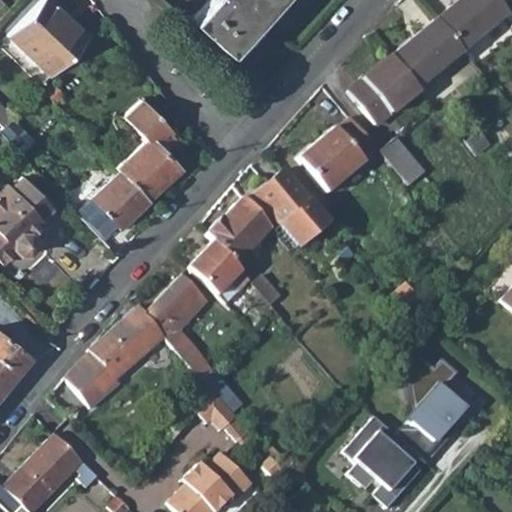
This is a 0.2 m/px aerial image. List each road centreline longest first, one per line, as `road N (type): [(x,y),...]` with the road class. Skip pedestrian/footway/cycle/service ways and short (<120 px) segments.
road 1 (residential): [(233,153),(0,415)]
road 2 (residential): [(372,0),(233,153)]
road 3 (residential): [(233,153),(113,0)]
